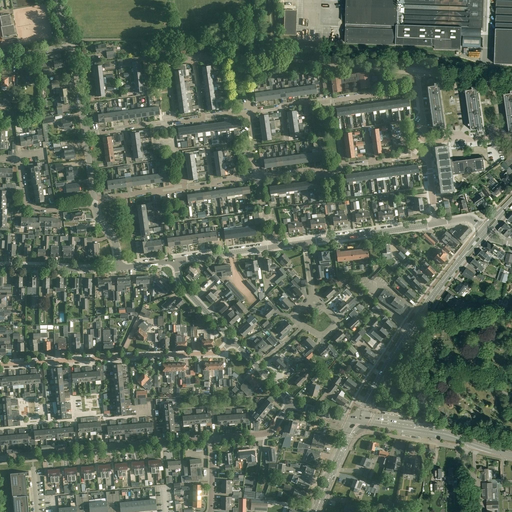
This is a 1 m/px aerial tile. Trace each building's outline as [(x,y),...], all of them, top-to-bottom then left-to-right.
[(482,28),(482,0),(346,0),(345,43),(435,46),(434,49),(460,50),(461,37),(463,37),(463,47),(480,48),(481,28),(482,28)] [(511,0),(496,0),(496,29),(495,29),(494,64),(511,64),(511,0)] [(296,36),(297,10),(284,10),(284,35),(296,36)] [(11,25),(9,15),(4,16),(4,13),(1,14),(1,16),(0,16),(0,18),(3,37),(8,36),(8,37),(9,37),(9,36),(13,36),(15,35),(14,25),(11,25)] [(114,54),(113,48),(106,50),(105,45),(95,47),(96,53),(106,51),(107,55),(114,54)] [(95,67),(94,67),(94,70),(93,70),(94,73),(102,72),(101,66),(103,66),(102,62),(94,63),(94,65),(95,65),(95,67)] [(178,71),(174,71),(175,78),(183,76),(182,70),(185,70),(184,66),(177,67),(178,71)] [(37,76),(34,77),(32,71),(28,72),(28,68),(20,70),(21,77),(25,76),(26,82),(30,81),(31,84),(38,83),(37,76)] [(361,89),(370,87),(367,72),(356,74),(357,77),(359,76),(361,89)] [(342,76),(342,79),(342,82),(357,80),(357,77),(356,74),(356,73),(350,74),(348,74),(339,75),(339,76),(342,75),(342,76)] [(8,78),(1,78),(0,87),(1,87),(1,89),(2,90),(6,90),(7,89),(7,87),(8,87),(8,81),(11,81),(13,81),(13,83),(14,83),(15,76),(12,75),(11,79),(8,79),(8,78)] [(342,76),(331,77),(333,93),(341,92),(340,79),(342,79),(342,76)] [(60,97),(67,96),(66,89),(59,90),(59,85),(58,81),(51,82),(52,89),(54,89),(56,89),(56,94),(60,93),(60,97)] [(427,87),(432,127),(439,126),(439,128),(444,128),(444,125),(442,125),(437,86),(438,86),(438,83),(433,84),(434,86),(427,87)] [(472,90),(465,91),(465,95),(471,130),(477,130),(478,132),(480,132),(480,134),(483,134),(483,133),(482,132),(482,129),(481,129),(475,90),(476,89),(476,87),(472,87),(471,87),(472,90)] [(9,100),(13,100),(12,93),(4,94),(4,98),(0,98),(0,106),(6,106),(6,107),(10,107),(9,100)] [(57,105),(57,106),(61,106),(62,106),(61,104),(68,103),(67,96),(60,97),(56,97),(57,101),(57,105)] [(54,122),(53,117),(53,116),(51,116),(42,118),(43,119),(44,124),(54,122)] [(58,129),(62,128),(62,129),(72,127),(71,118),(61,120),(61,124),(57,125),(58,129)] [(225,129),(226,131),(227,138),(230,137),(229,129),(233,128),(232,121),(224,122),(225,129)] [(224,122),(217,123),(218,130),(218,132),(226,131),(225,129),(224,122)] [(210,133),(213,132),(213,131),(218,130),(217,123),(209,124),(210,131),(210,133)] [(210,131),(209,124),(201,126),(202,132),(203,134),(205,133),(206,136),(210,136),(210,133),(210,131)] [(195,135),(198,134),(197,133),(202,132),(201,126),(193,127),(194,133),(195,133),(195,135)] [(182,135),(186,134),(186,128),(178,129),(179,135),(179,137),(182,137),(182,135)] [(42,140),(40,129),(37,130),(38,135),(32,136),(33,144),(36,144),(36,146),(39,145),(38,140),(42,140)] [(21,146),(27,145),(26,137),(20,137),(19,132),(16,133),(17,143),(20,143),(21,146)] [(449,145),(433,147),(433,151),(435,151),(436,158),(434,158),(435,162),(436,161),(437,165),(435,165),(436,168),(437,168),(438,173),(436,173),(437,176),(438,176),(439,180),(437,180),(438,183),(439,183),(440,187),(438,187),(438,190),(440,190),(440,193),(455,191),(453,175),(485,171),(483,158),(451,162),(449,145)] [(113,149),(104,150),(105,156),(113,155),(113,152),(124,151),(123,148),(113,149)] [(65,159),(71,158),(70,158),(75,157),(74,150),(67,150),(63,150),(65,159)] [(106,162),(111,162),(112,165),(120,164),(119,161),(114,161),(114,158),(119,158),(118,154),(113,155),(105,156),(106,162)] [(30,173),(39,172),(38,166),(42,165),(42,162),(33,164),(33,167),(29,167),(30,173)] [(77,174),(76,167),(69,168),(69,167),(66,168),(67,177),(73,176),(73,175),(77,174)] [(511,175),(507,171),(503,175),(505,177),(502,180),(505,183),(504,184),(507,187),(509,184),(510,185),(511,184),(511,183),(511,182),(511,181),(511,178),(510,177),(511,175)] [(498,194),(500,193),(500,192),(500,191),(501,192),(503,189),(494,180),(492,178),(488,182),(493,187),(491,189),(494,192),(492,193),(494,196),(496,194),(496,195),(497,194),(498,194)] [(66,185),(67,193),(80,191),(79,184),(66,185)] [(285,185),(277,186),(278,193),(278,195),(286,194),(286,192),(285,185)] [(249,187),(241,188),(242,194),(242,196),(245,195),(245,194),(250,193),(249,187)] [(490,195),(484,187),(481,190),(487,198),(490,195)] [(0,196),(6,197),(6,191),(9,191),(9,188),(5,188),(3,188),(2,188),(2,191),(0,190),(0,196)] [(484,202),(482,198),(484,196),(481,192),(478,194),(479,196),(473,200),(477,205),(478,206),(484,202)] [(203,193),(195,194),(196,201),(196,203),(204,202),(204,201),(203,200),(203,193)] [(195,194),(187,195),(188,202),(188,203),(191,203),(191,201),(196,201),(195,194)] [(460,209),(466,207),(465,200),(464,200),(463,197),(458,198),(459,201),(458,201),(460,209)] [(380,212),(378,213),(379,221),(386,220),(384,210),(384,207),(380,208),(381,210),(380,211),(380,212)] [(393,219),(392,211),(389,211),(389,209),(384,210),(386,220),(393,219)] [(370,221),(369,213),(366,213),(366,211),(362,212),(363,222),(370,221)] [(70,222),(78,222),(78,219),(84,219),(83,212),(71,214),(72,217),(70,217),(70,222)] [(355,215),(356,223),(363,222),(362,212),(357,213),(358,214),(355,215)] [(333,226),(341,225),(339,215),(337,215),(335,216),(335,217),(332,218),(333,226)] [(344,215),(339,215),(341,225),(348,224),(347,216),(344,216),(344,215)] [(21,218),(21,221),(18,221),(17,228),(20,228),(21,226),(27,227),(27,218),(21,218)] [(57,219),(51,218),(51,227),(57,227),(57,229),(60,229),(60,222),(57,222),(57,219)] [(292,223),(290,223),(290,225),(287,225),(288,233),(296,232),(294,222),(294,218),(292,219),(292,223)] [(310,221),(311,229),(318,228),(317,218),(312,219),(312,220),(310,221)] [(324,219),(321,219),(321,218),(317,218),(318,228),(325,227),(324,219)] [(303,231),(302,223),(299,224),(299,222),(294,222),(296,232),(303,231)] [(499,229),(499,231),(501,233),(502,233),(505,236),(511,238),(511,228),(511,229),(505,223),(502,227),(501,227),(499,229)] [(462,240),(470,231),(465,226),(458,233),(454,231),(453,232),(451,230),(449,232),(458,240),(459,238),(462,240)] [(452,237),(446,232),(440,239),(446,244),(448,241),(449,242),(448,241),(452,237)] [(432,234),(429,237),(437,243),(439,240),(432,234)] [(459,243),(452,237),(448,241),(449,242),(455,247),(459,243)] [(144,242),(138,243),(140,254),(147,253),(147,252),(146,242),(148,242),(147,240),(144,240),(144,242)] [(162,250),(160,240),(153,241),(154,251),(162,250)] [(147,252),(154,251),(153,241),(148,242),(146,242),(147,252)] [(11,256),(15,256),(16,245),(8,244),(7,256),(8,256),(8,257),(11,257),(11,256)] [(90,255),(98,255),(97,249),(98,248),(98,245),(97,245),(97,244),(89,245),(90,255)] [(501,260),(504,256),(505,253),(501,250),(500,251),(498,250),(495,247),(495,246),(493,245),(492,245),(491,244),(490,246),(488,244),(487,244),(487,245),(484,249),(494,256),(497,258),(497,257),(501,260)] [(382,253),(383,253),(383,257),(387,257),(387,259),(391,258),(391,252),(390,252),(389,245),(382,245),(382,253)] [(398,247),(405,254),(407,251),(400,245),(398,247)] [(62,251),(64,251),(63,257),(70,257),(71,247),(62,246),(62,251)] [(444,257),(447,254),(441,249),(437,255),(434,253),(431,257),(441,265),(442,264),(443,264),(444,263),(444,262),(446,259),(444,257)] [(349,259),(357,258),(357,260),(364,259),(364,257),(368,257),(368,258),(367,250),(363,250),(363,252),(356,252),(356,251),(348,252),(348,253),(341,254),(341,253),(339,253),(339,250),(336,251),(337,262),(338,262),(338,260),(341,260),(341,261),(349,260),(349,259)] [(485,254),(482,251),(478,255),(483,261),(485,259),(486,261),(490,257),(488,255),(486,253),(485,254)] [(329,252),(318,253),(319,261),(319,264),(326,263),(326,266),(330,266),(329,263),(330,263),(330,260),(329,252)] [(400,252),(396,256),(401,261),(405,257),(400,252)] [(285,265),(287,267),(292,263),(284,254),(279,259),(282,261),(280,263),(283,266),(285,265)] [(264,261),(265,271),(272,270),(272,269),(275,269),(277,271),(281,276),(285,273),(281,268),(280,269),(277,266),(275,266),(275,264),(271,265),(271,260),(270,260),(269,259),(265,260),(265,261),(264,261)] [(476,270),(477,268),(480,270),(482,267),(480,265),(482,262),(479,260),(477,262),(474,259),(470,264),(476,270)] [(252,280),(255,279),(253,261),(249,262),(245,263),(246,268),(249,267),(250,276),(251,276),(252,280)] [(257,261),(253,261),(255,279),(262,279),(260,268),(258,268),(258,266),(257,266),(257,261)] [(426,262),(423,265),(427,268),(425,271),(431,277),(436,272),(429,266),(426,262)] [(222,266),(222,267),(223,271),(223,276),(232,275),(231,266),(230,266),(230,265),(229,265),(224,266),(224,265),(222,266)] [(190,266),(185,271),(192,277),(197,272),(190,266)] [(214,267),(215,272),(221,271),(222,277),(223,276),(223,271),(222,267),(222,266),(214,267)] [(214,274),(208,267),(205,270),(210,276),(211,276),(215,281),(213,282),(215,284),(220,280),(214,274)] [(415,275),(415,274),(419,278),(425,284),(429,280),(423,274),(420,271),(418,273),(414,269),(412,272),(415,275)] [(462,275),(470,280),(474,274),(466,269),(462,275)] [(294,279),(298,276),(296,274),(293,271),(289,275),(294,279)] [(506,283),(510,273),(504,271),(503,274),(502,273),(500,281),(506,283)] [(0,292),(7,293),(11,293),(11,287),(3,287),(3,277),(0,277),(0,292)] [(24,286),(22,286),(22,278),(15,277),(15,286),(19,286),(19,288),(18,288),(18,293),(18,298),(24,299),(24,289),(24,286)] [(35,289),(36,278),(29,278),(29,281),(28,281),(27,287),(32,287),(32,293),(35,293),(35,294),(38,294),(38,289),(35,289)] [(45,289),(45,293),(46,293),(46,296),(51,297),(52,289),(49,289),(49,278),(42,278),(42,287),(46,287),(46,289),(45,289)] [(63,286),(63,279),(57,278),(56,287),(55,287),(55,292),(61,292),(61,299),(67,299),(67,292),(63,292),(63,286)] [(156,289),(152,288),(151,296),(154,296),(154,295),(158,291),(161,289),(166,283),(162,279),(156,284),(158,286),(156,289)] [(398,282),(404,288),(408,284),(401,279),(398,282)] [(418,291),(419,290),(420,290),(421,289),(421,288),(423,287),(417,281),(415,279),(411,283),(413,285),(418,291)] [(295,287),(289,292),(294,296),(297,299),(302,294),(296,288),(298,286),(293,280),(291,282),(295,287)] [(469,290),(472,286),(466,281),(463,285),(460,282),(454,290),(457,292),(457,293),(461,296),(466,289),(469,290)] [(161,289),(158,291),(160,292),(159,293),(160,294),(163,291),(165,294),(171,288),(170,288),(171,286),(170,285),(168,286),(166,283),(161,289)] [(335,292),(331,287),(323,294),(328,299),(333,294),(335,296),(340,292),(338,290),(335,292)] [(406,292),(405,294),(410,299),(415,295),(409,289),(409,290),(407,288),(404,291),(406,292)] [(379,299),(379,300),(394,311),(395,310),(400,314),(402,311),(403,311),(407,305),(404,303),(384,289),(378,298),(379,299)] [(215,290),(211,293),(210,292),(206,296),(211,302),(216,298),(214,296),(217,293),(215,290)] [(279,303),(283,307),(284,307),(287,310),(292,305),(286,299),(288,297),(284,292),(282,294),(285,298),(279,303)] [(451,306),(456,300),(453,297),(449,293),(444,300),(449,303),(448,304),(451,306)] [(173,310),(177,306),(178,308),(184,302),(179,298),(176,301),(173,298),(166,305),(168,308),(169,308),(170,310),(173,310)] [(246,308),(239,301),(233,306),(236,309),(235,309),(239,314),(246,308)] [(266,310),(263,313),(268,319),(275,312),(271,307),(273,305),(269,301),(267,303),(270,306),(265,310),(266,310)] [(349,307),(344,301),(339,305),(340,305),(337,308),(342,314),(348,308),(350,310),(355,305),(353,303),(349,307)] [(228,308),(223,302),(223,303),(217,308),(221,313),(222,313),(221,313),(227,308),(228,308)] [(360,303),(355,307),(357,309),(360,312),(365,308),(360,303)] [(382,310),(376,304),(373,307),(379,313),(382,310)] [(139,314),(148,318),(151,313),(142,308),(139,314)] [(12,314),(12,310),(3,310),(3,313),(0,312),(0,320),(3,321),(4,319),(7,319),(7,316),(10,316),(10,314),(12,314)] [(227,319),(231,324),(239,317),(234,313),(232,310),(227,315),(229,317),(227,319)] [(358,314),(356,312),(351,317),(353,319),(347,324),(352,329),(355,326),(355,327),(360,323),(355,317),(358,314)] [(246,320),(248,323),(239,331),(244,337),(253,328),(251,326),(257,321),(252,315),(246,320)] [(82,318),(83,326),(93,326),(93,328),(95,328),(95,324),(100,324),(100,321),(92,321),(88,322),(88,318),(82,318)] [(388,319),(386,318),(381,322),(383,324),(389,330),(389,329),(390,329),(391,328),(391,327),(393,325),(390,322),(388,319)] [(139,328),(134,333),(138,337),(147,328),(148,327),(150,325),(149,324),(146,321),(144,321),(142,323),(141,322),(138,327),(139,328)] [(291,327),(286,322),(278,330),(282,335),(279,338),(281,340),(287,335),(285,333),(291,327)] [(147,328),(138,337),(142,341),(147,335),(145,333),(148,330),(149,331),(150,329),(148,327),(147,328)] [(378,332),(377,333),(383,339),(388,333),(382,328),(381,328),(379,327),(376,331),(378,332)] [(84,333),(85,333),(85,335),(85,349),(92,348),(92,338),(96,338),(96,329),(94,329),(89,330),(89,329),(83,329),(84,333)] [(112,338),(112,335),(116,335),(116,330),(108,330),(108,350),(113,350),(113,342),(112,342),(112,338)] [(169,348),(169,338),(164,338),(164,334),(162,334),(161,330),(158,331),(158,342),(161,342),(161,348),(169,348)] [(344,335),(340,331),(333,338),(337,343),(345,336),(348,340),(350,338),(346,333),(344,335)] [(33,334),(33,339),(33,340),(29,340),(29,344),(30,344),(30,351),(37,350),(37,343),(36,343),(36,339),(39,339),(39,333),(33,334)] [(353,338),(357,342),(361,337),(358,333),(353,338)] [(17,339),(17,343),(17,351),(24,351),(24,343),(23,343),(23,340),(20,340),(19,334),(13,334),(13,339),(17,339)] [(271,335),(267,339),(270,342),(274,346),(278,342),(274,338),(271,335)] [(257,338),(254,341),(254,342),(252,344),(257,349),(259,346),(261,349),(264,346),(262,344),(264,342),(259,337),(257,339),(257,338)] [(310,350),(305,355),(307,357),(313,351),(311,349),(316,345),(309,337),(303,342),(306,345),(306,346),(310,350)] [(345,349),(352,356),(357,351),(351,344),(345,349)] [(0,349),(0,354),(1,355),(5,355),(5,354),(8,354),(7,349),(12,349),(12,345),(6,345),(6,349),(0,349)] [(325,345),(318,351),(323,357),(330,350),(333,353),(332,354),(335,357),(338,354),(329,345),(327,347),(325,345)] [(364,355),(371,360),(375,354),(368,349),(366,347),(362,353),(364,355)] [(278,356),(273,362),(275,364),(275,365),(277,367),(280,369),(285,363),(286,361),(280,355),(278,356)] [(356,360),(351,366),(353,367),(356,370),(355,370),(358,372),(358,371),(362,374),(366,368),(358,361),(357,362),(356,360)] [(308,361),(303,367),(306,369),(308,367),(310,369),(313,366),(311,364),(308,361)] [(171,364),(162,364),(162,371),(165,371),(165,376),(169,375),(169,378),(168,378),(168,383),(172,383),(171,381),(172,381),(171,370),(171,364)] [(102,365),(97,366),(97,371),(94,372),(95,381),(104,380),(102,365)] [(301,378),(300,376),(294,382),(298,386),(304,380),(303,380),(308,375),(306,372),(301,378)] [(149,378),(143,373),(140,377),(150,386),(152,384),(150,381),(152,379),(150,377),(149,378)] [(252,375),(244,383),(244,382),(241,385),(240,389),(242,391),(245,388),(256,378),(252,375)] [(337,386),(342,379),(337,375),(332,382),(337,386)] [(137,380),(145,389),(146,388),(150,391),(152,388),(150,386),(140,377),(137,380)] [(190,384),(190,378),(186,378),(186,384),(182,384),(182,387),(186,387),(186,388),(193,387),(193,391),(195,391),(195,384),(190,384)] [(245,388),(242,391),(247,396),(252,391),(249,387),(252,385),(253,387),(259,382),(256,378),(245,388)] [(350,388),(352,389),(356,384),(348,378),(343,385),(349,389),(350,388)] [(332,394),(338,387),(333,383),(327,391),(332,394)] [(319,386),(311,384),(308,395),(316,397),(319,386)] [(336,401),(343,406),(347,401),(338,395),(336,398),(333,396),(331,399),(335,402),(336,401)] [(270,409),(274,405),(272,403),(274,401),(269,397),(267,400),(267,399),(265,402),(261,398),(260,399),(258,397),(256,398),(257,399),(259,400),(270,409)] [(257,399),(256,401),(261,406),(260,408),(266,414),(270,409),(259,400),(257,399)] [(263,418),(266,414),(260,408),(258,410),(253,407),(252,409),(263,418)] [(208,414),(205,414),(205,423),(211,422),(211,421),(214,421),(214,414),(213,411),(210,411),(210,408),(207,408),(208,414)] [(242,414),(242,408),(239,409),(240,423),(246,422),(246,420),(249,420),(248,413),(242,414)] [(263,418),(252,409),(250,411),(254,414),(252,417),(259,422),(263,418)] [(223,416),(220,416),(219,410),(213,411),(214,414),(214,421),(217,420),(217,425),(223,424),(223,416)] [(97,416),(94,417),(96,431),(101,431),(102,433),(105,433),(104,426),(101,426),(101,422),(97,422),(97,416)] [(288,426),(293,427),(293,428),(296,428),(297,425),(300,426),(300,424),(305,425),(306,422),(294,418),(293,421),(290,420),(288,426)] [(109,421),(110,426),(104,426),(105,433),(108,433),(108,435),(114,435),(112,420),(109,421)] [(32,440),(40,439),(40,430),(37,430),(36,425),(33,425),(34,433),(31,433),(32,440)] [(287,432),(286,437),(291,437),(294,436),(295,431),(292,431),(293,428),(293,427),(288,426),(285,425),(284,431),(287,432)] [(24,428),(22,428),(23,443),(28,442),(28,440),(32,440),(31,433),(25,434),(24,428)] [(313,439),(311,445),(314,446),(323,448),(325,439),(325,438),(319,436),(319,435),(314,434),(313,439)] [(375,447),(378,447),(379,443),(376,443),(370,441),(369,446),(368,446),(367,449),(374,451),(375,447)] [(312,450),(308,449),(307,452),(308,453),(307,457),(309,458),(308,461),(317,464),(320,456),(314,454),(315,451),(312,450)] [(243,461),(242,457),(247,457),(247,451),(239,452),(240,458),(239,458),(239,461),(243,461)] [(254,451),(247,451),(247,457),(248,462),(256,461),(255,456),(254,451)] [(232,460),(231,460),(231,453),(224,454),(226,464),(233,463),(232,460)] [(360,464),(366,466),(369,467),(373,459),(368,459),(363,457),(360,464)] [(387,467),(390,467),(390,469),(398,470),(399,466),(400,463),(399,462),(400,458),(394,457),(393,460),(389,459),(387,467)] [(200,459),(190,460),(191,476),(184,476),(185,482),(190,482),(199,482),(199,479),(202,479),(201,466),(200,459)] [(407,465),(406,473),(409,474),(410,472),(413,472),(414,474),(417,474),(418,473),(419,470),(418,469),(419,460),(411,459),(410,466),(407,465)] [(284,473),(285,464),(279,463),(279,465),(277,464),(276,471),(278,471),(278,472),(284,473)] [(307,467),(303,466),(301,471),(305,472),(312,475),(312,474),(313,474),(314,473),(313,472),(314,470),(307,467)] [(481,467),(478,469),(480,471),(481,471),(481,479),(489,479),(488,469),(483,469),(481,467)] [(369,478),(372,471),(366,468),(363,476),(369,478)] [(26,511),(24,475),(29,475),(29,472),(12,473),(12,474),(13,476),(11,476),(10,476),(13,511),(26,511)] [(302,479),(303,476),(293,474),(292,477),(298,479),(296,484),(308,488),(310,482),(302,479)] [(359,480),(359,481),(354,479),(351,487),(359,490),(361,486),(362,482),(362,481),(359,480)] [(366,483),(362,482),(361,486),(366,488),(365,490),(374,494),(375,492),(378,494),(379,481),(373,480),(373,481),(372,481),(371,485),(366,484),(366,483)] [(498,501),(497,488),(492,488),(492,483),(482,483),(483,499),(487,498),(487,501),(487,509),(498,508),(498,501)] [(306,493),(294,489),(292,495),(303,499),(306,493)] [(254,499),(255,492),(244,491),(243,498),(246,498),(254,499)] [(276,511),(277,501),(251,499),(250,510),(276,511)] [(388,505),(390,503),(386,500),(381,507),(386,511),(395,511),(396,511),(388,505)] [(348,511),(353,511),(355,508),(361,510),(363,505),(354,501),(353,506),(352,505),(347,503),(344,510),(348,511)]
